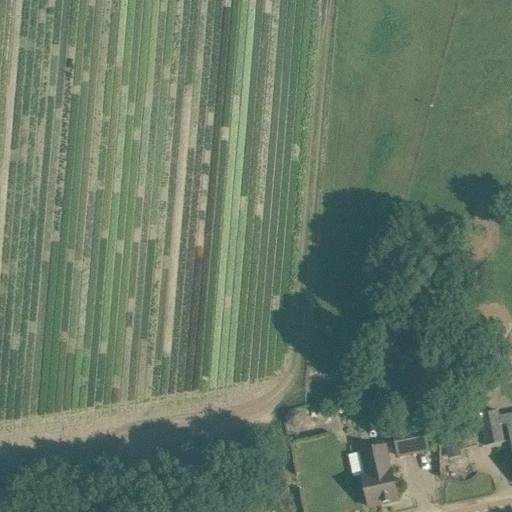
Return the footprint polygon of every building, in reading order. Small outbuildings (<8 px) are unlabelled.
[(462,330),(467,309),(464,309),(468,293),(455,290),(446,326),(462,330)] [(437,389),(435,367),(415,369),(417,391),(437,389)] [(296,426),(300,421),(300,415),(294,410),(288,411),(284,416),(284,423),(289,427),(296,426)] [(506,413),(481,419),(482,426),(487,446),(504,442),(500,422),(508,420),(506,413)] [(429,450),(424,425),(394,431),(399,457),(429,450)] [(399,501),(397,491),(385,447),(367,451),(360,453),(365,476),(363,477),(370,507),(399,501)] [(450,458),(459,456),(458,448),(449,449),(450,458)]
